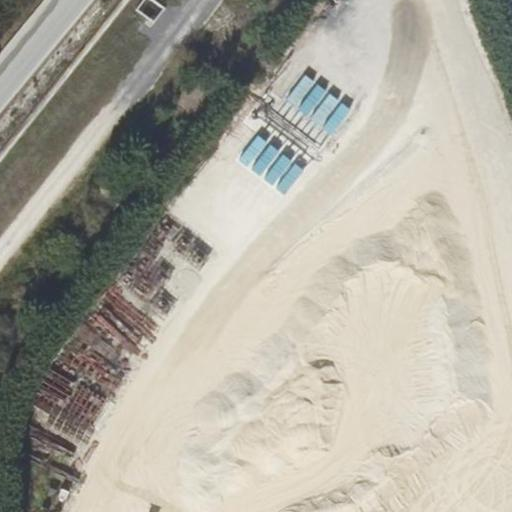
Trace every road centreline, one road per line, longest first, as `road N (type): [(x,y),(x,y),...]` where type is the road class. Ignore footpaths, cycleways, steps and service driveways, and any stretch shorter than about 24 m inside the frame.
road 1 (track): [(413,0),(421,128),(445,275),(470,334),(511,349)]
road 2 (track): [(200,0),(0,253)]
